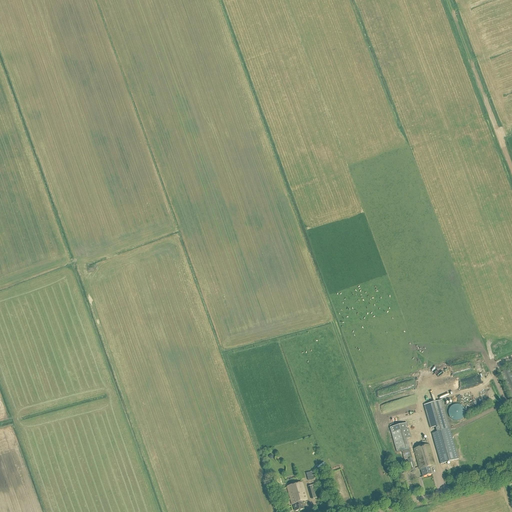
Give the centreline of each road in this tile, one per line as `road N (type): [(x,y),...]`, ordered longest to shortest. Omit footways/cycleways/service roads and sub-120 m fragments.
road 1 (track): [(78,264),(165,511)]
road 2 (tertiary): [(376,511),(511,474)]
